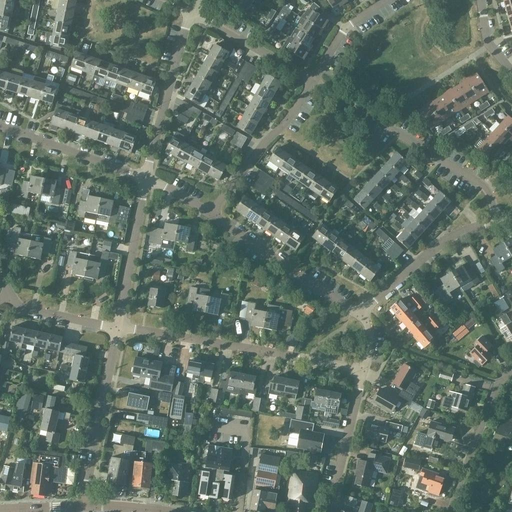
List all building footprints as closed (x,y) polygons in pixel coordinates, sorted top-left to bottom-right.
[(68,0),(59,0),(57,10),(73,13),(76,2),(68,0)] [(251,4),(244,0),(234,0),(231,5),(245,14),(251,4)] [(343,5),(339,0),(325,0),(332,9),(338,5),(339,7),(343,5)] [(511,0),(508,0),(503,1),(506,12),(511,10),(511,0)] [(0,3),(0,15),(11,18),(13,6),(0,3)] [(300,17),(306,21),(322,31),(328,21),(319,16),(322,11),(313,3),(309,9),(306,10),(304,14),(302,15),(300,17)] [(288,9),(283,6),(280,11),(288,16),(291,11),(287,9),(288,9)] [(57,10),(55,22),(71,25),(73,13),(57,10)] [(11,18),(0,15),(0,27),(8,30),(11,18)] [(277,16),(271,26),(275,29),(282,19),(277,16)] [(299,24),(296,29),(313,39),(317,34),(319,35),(322,31),(306,21),(302,26),(299,24)] [(55,22),(52,34),(68,37),(71,25),(55,22)] [(268,31),(267,34),(271,36),(273,34),(275,29),(271,26),(268,31)] [(295,28),(289,38),(310,51),(312,47),(309,45),(313,39),(296,29),(295,28)] [(47,33),(45,44),(50,45),(66,49),(68,37),(52,34),(47,33)] [(310,51),(289,38),(288,37),(279,51),(289,56),(291,53),(304,61),(310,51)] [(214,45),(208,56),(222,64),(226,66),(229,61),(225,59),(228,53),(214,45)] [(76,53),(71,68),(82,72),(87,57),(76,53)] [(208,56),(202,66),(216,74),(222,64),(208,56)] [(82,72),(94,76),(99,61),(87,57),(82,72)] [(239,59),(234,69),(239,72),(245,62),(239,59)] [(99,78),(105,80),(110,65),(99,61),(94,76),(91,82),(97,84),(99,78)] [(245,62),(239,72),(245,75),(250,65),(245,62)] [(110,81),(116,84),(122,69),(110,65),(105,80),(103,85),(108,87),(110,81)] [(250,65),(245,75),(250,78),(256,68),(250,65)] [(202,66),(196,77),(210,85),(216,74),(202,66)] [(116,84),(115,89),(120,91),(122,86),(128,88),(133,73),(122,69),(116,84)] [(231,74),(236,77),(239,72),(234,69),(231,74)] [(0,88),(5,90),(10,75),(0,71),(0,88)] [(237,77),(235,79),(240,82),(241,80),(242,80),(245,75),(239,72),(236,77),(237,77)] [(128,88),(139,92),(145,77),(133,73),(128,88)] [(470,76),(466,79),(479,99),(488,92),(477,74),(471,78),(470,76)] [(5,90),(17,93),(21,78),(10,75),(5,90)] [(44,85),(40,100),(51,104),(54,96),(55,96),(56,97),(58,89),(59,85),(52,83),(54,77),(47,75),(46,80),(44,85)] [(245,75),(242,80),(247,83),(250,78),(245,75)] [(266,75),(260,86),(274,94),(280,84),(266,75)] [(33,81),(28,97),(40,100),(44,85),(46,80),(34,77),(33,81)] [(145,77),(139,92),(151,96),(156,81),(145,77)] [(196,77),(190,87),(204,95),(210,85),(196,77)] [(17,93),(28,97),(33,81),(21,78),(17,93)] [(463,83),(457,86),(469,105),(479,99),(466,79),(462,82),(463,83)] [(260,86),(254,96),(268,104),(274,94),(260,86)] [(451,89),(447,91),(459,111),(469,105),(457,86),(452,90),(451,89)] [(185,92),(183,96),(183,97),(184,97),(184,98),(198,106),(204,95),(190,87),(189,87),(188,87),(186,88),(185,90),(185,92)] [(443,95),(438,99),(449,117),(459,111),(447,91),(442,94),(443,95)] [(254,96),(248,107),(262,115),(268,104),(254,96)] [(432,101),(427,104),(440,123),(449,117),(438,99),(432,102),(432,101)] [(185,103),(181,108),(192,114),(192,113),(195,108),(185,103)] [(440,123),(427,104),(423,106),(424,107),(418,111),(430,129),(440,123)] [(53,116),(51,124),(62,128),(67,113),(69,108),(67,107),(65,108),(58,105),(56,109),(53,116)] [(137,105),(135,111),(145,115),(147,109),(137,105)] [(248,107),(242,117),(256,125),(262,115),(248,107)] [(127,114),(127,115),(132,117),(135,111),(129,109),(127,108),(125,114),(127,114)] [(192,114),(181,108),(178,114),(189,119),(192,114)] [(201,112),(195,108),(192,113),(198,117),(201,112)] [(73,132),(79,117),(81,111),(76,110),(74,116),(67,113),(62,128),(73,132)] [(135,111),(132,117),(143,120),(145,115),(135,111)] [(203,119),(209,123),(211,118),(205,115),(203,119)] [(511,120),(507,116),(499,125),(511,136),(511,120)] [(73,132),(85,136),(90,122),(79,117),(73,132)] [(132,117),(130,123),(141,126),(143,120),(132,117)] [(256,125),(242,117),(236,128),(250,136),(256,125)] [(211,118),(209,123),(215,126),(217,121),(211,118)] [(85,136),(96,141),(102,126),(90,122),(85,136)] [(220,129),(226,133),(229,128),(223,124),(220,129)] [(511,136),(499,125),(492,133),(503,144),(508,140),(510,142),(511,139),(511,136)] [(96,141),(108,145),(113,130),(102,126),(96,141)] [(229,128),(226,133),(232,136),(235,131),(229,128)] [(108,145),(119,149),(124,134),(113,130),(108,145)] [(124,134),(119,149),(130,153),(134,144),(136,145),(139,135),(126,130),(124,134)] [(165,152),(175,158),(186,138),(176,132),(165,152)] [(233,138),(243,144),(247,138),(236,132),(233,138)] [(492,133),(484,142),(498,155),(501,151),(499,149),(503,144),(492,133)] [(186,164),(194,149),(197,144),(186,138),(175,158),(186,164)] [(240,149),(243,144),(233,138),(230,143),(240,149)] [(479,139),(472,147),(476,150),(488,161),(492,156),(495,158),(498,155),(484,142),(483,142),(479,139)] [(268,162),(278,169),(287,155),(277,148),(268,162)] [(186,164),(197,169),(204,155),(207,151),(202,149),(199,152),(194,149),(186,164)] [(207,175),(215,161),(218,155),(213,152),(209,158),(204,155),(197,169),(207,175)] [(396,153),(387,162),(398,172),(407,163),(396,153)] [(278,169),(288,175),(297,162),(287,155),(278,169)] [(215,161),(207,175),(218,181),(226,167),(215,161)] [(288,175),(285,179),(290,182),(292,178),(298,182),(307,168),(297,162),(288,175)] [(387,162),(379,172),(390,182),(398,172),(387,162)] [(298,182),(308,189),(317,175),(307,168),(298,182)] [(7,171),(4,185),(12,186),(14,172),(7,171)] [(257,176),(266,182),(269,177),(260,171),(260,172),(257,176)] [(421,175),(416,171),(413,175),(418,179),(421,175)] [(379,172),(370,181),(381,191),(390,182),(379,172)] [(316,198),(318,195),(327,182),(317,175),(308,189),(306,191),(305,194),(315,200),(316,198)] [(402,175),(398,179),(404,183),(406,181),(407,180),(402,175)] [(253,181),(262,188),(266,182),(257,176),(253,181)] [(28,193),(40,195),(44,179),(31,177),(30,183),(23,181),(20,197),(27,199),(28,193)] [(266,182),(271,186),(274,181),(269,177),(266,182)] [(424,178),(421,182),(427,187),(430,183),(424,178)] [(44,179),(40,195),(53,198),(51,204),(58,205),(61,189),(55,188),(56,182),(44,179)] [(250,187),(259,193),(262,188),(253,181),(250,187)] [(370,181),(362,190),(373,200),(381,191),(370,181)] [(268,191),(269,192),(272,187),(271,186),(266,182),(262,188),(267,191),(268,191)] [(327,182),(318,195),(328,202),(337,189),(327,182)] [(399,189),(393,184),(390,188),(395,193),(399,189)] [(286,186),(282,191),(289,195),(292,190),(286,186)] [(269,192),(274,195),(278,191),(272,187),(269,192)] [(264,196),(267,191),(262,188),(259,193),(264,196)] [(1,189),(0,193),(0,202),(7,204),(9,191),(1,189)] [(65,189),(62,204),(69,205),(72,191),(65,189)] [(362,190),(353,200),(364,210),(370,204),(373,207),(376,203),(373,200),(362,190)] [(274,195),(279,199),(282,194),(278,191),(274,195)] [(439,192),(430,202),(441,212),(450,202),(442,195),(439,192)] [(279,199),(284,202),(287,197),(282,194),(279,199)] [(422,194),(421,194),(418,197),(424,202),(427,198),(422,194)] [(84,219),(96,221),(100,199),(88,197),(87,203),(80,201),(77,217),(84,219)] [(235,210),(245,217),(254,204),(244,197),(235,210)] [(284,202),(289,205),(293,201),(287,197),(284,202)] [(407,198),(404,201),(405,202),(404,203),(407,206),(408,205),(410,206),(409,206),(412,209),(408,214),(407,215),(409,217),(410,218),(413,220),(424,230),(433,221),(422,211),(413,203),(409,199),(407,198)] [(100,199),(96,221),(108,224),(115,225),(118,209),(111,208),(113,202),(100,199)] [(344,204),(349,209),(353,205),(348,200),(344,204)] [(289,205),(294,209),(298,204),(293,201),(289,205)] [(430,202),(422,211),(433,221),(441,212),(430,202)] [(376,203),(373,207),(378,211),(381,208),(376,203)] [(9,204),(7,213),(27,217),(29,208),(9,204)] [(245,217),(255,224),(264,211),(254,204),(245,217)] [(294,209),(299,212),(303,208),(298,204),(294,209)] [(353,205),(349,209),(354,214),(358,209),(353,205)] [(299,212),(304,216),(308,211),(303,208),(299,212)] [(255,224),(265,231),(274,218),(264,211),(255,224)] [(304,216),(309,219),(313,214),(308,211),(304,216)] [(313,214),(309,219),(315,222),(318,218),(313,214)] [(361,220),(367,225),(370,221),(365,216),(361,220)] [(265,231),(275,238),(284,224),(274,218),(265,231)] [(413,220),(405,230),(416,240),(424,230),(413,220)] [(74,223),(66,221),(65,226),(64,230),(72,232),(74,223)] [(370,221),(367,225),(372,230),(375,226),(370,221)] [(402,226),(396,222),(393,225),(398,230),(402,226)] [(157,229),(154,245),(161,246),(160,248),(173,250),(174,243),(178,226),(165,224),(164,230),(157,229)] [(275,238),(285,244),(296,228),(291,224),(289,228),(284,224),(275,238)] [(312,238),(321,245),(331,232),(322,225),(312,238)] [(178,226),(174,243),(186,245),(185,251),(192,252),(195,237),(194,236),(190,236),(189,235),(190,229),(178,226)] [(296,228),(285,244),(295,251),(304,238),(307,233),(303,231),(297,227),(296,228)] [(10,246),(10,247),(16,249),(15,255),(27,257),(31,242),(32,236),(20,233),(20,229),(14,228),(10,246)] [(375,233),(380,237),(384,233),(379,228),(375,233)] [(416,240),(405,230),(396,239),(407,249),(416,240)] [(321,245),(331,252),(341,240),(331,232),(321,245)] [(64,233),(62,241),(68,243),(70,237),(72,237),(73,234),(64,233)] [(384,233),(380,237),(385,242),(389,238),(384,233)] [(31,242),(27,257),(40,260),(41,254),(48,255),(51,240),(44,238),(32,236),(31,242)] [(511,236),(503,242),(511,257),(511,256),(511,236)] [(331,252),(340,260),(350,247),(341,240),(331,252)] [(104,241),(102,250),(110,251),(112,243),(104,241)] [(511,257),(503,242),(492,249),(496,255),(490,259),(499,272),(505,268),(501,263),(511,257)] [(394,243),(390,247),(399,255),(401,253),(403,251),(394,243)] [(340,260),(350,267),(360,254),(350,247),(340,260)] [(399,255),(390,247),(386,252),(394,260),(396,258),(399,255)] [(88,256),(84,278),(96,280),(98,274),(104,275),(109,253),(102,251),(101,258),(88,256)] [(70,252),(66,267),(73,268),(71,275),(84,278),(87,261),(76,259),(77,253),(70,252)] [(350,267),(360,275),(369,262),(360,254),(350,267)] [(369,262),(360,275),(369,282),(381,267),(378,264),(376,267),(369,262)] [(462,265),(451,272),(460,286),(463,292),(473,285),(479,281),(471,267),(465,271),(462,265)] [(480,266),(477,268),(482,276),(485,274),(480,266)] [(500,282),(491,267),(486,270),(495,285),(500,282)] [(179,272),(176,279),(183,281),(185,274),(179,272)] [(460,286),(451,272),(440,279),(444,284),(438,288),(447,302),(452,298),(449,293),(460,286)] [(252,285),(259,288),(263,281),(261,280),(262,277),(257,274),(252,285)] [(192,311),(205,313),(208,298),(209,291),(197,289),(190,288),(187,303),(193,305),(192,311)] [(147,305),(162,308),(165,291),(150,289),(147,305)] [(419,292),(415,296),(419,301),(423,297),(419,292)] [(208,298),(205,313),(218,316),(219,310),(225,311),(228,295),(221,294),(220,300),(208,298)] [(400,300),(390,308),(398,318),(419,301),(415,296),(409,301),(404,305),(400,300)] [(504,297),(498,300),(493,303),(500,314),(511,307),(504,297)] [(398,318),(407,328),(417,319),(413,314),(423,306),(419,301),(398,318)] [(242,302),(239,317),(245,318),(252,319),(251,326),(263,328),(266,313),(254,311),(255,304),(248,303),(242,302)] [(266,313),(263,328),(275,331),(277,324),(291,327),(292,319),(291,319),(292,311),(267,306),(266,313)] [(455,315),(451,309),(445,313),(449,319),(455,315)] [(500,329),(508,343),(511,340),(511,325),(511,323),(510,323),(505,314),(500,318),(505,326),(500,329)] [(407,328),(415,338),(436,320),(432,315),(421,324),(417,319),(407,328)] [(442,315),(438,319),(442,324),(447,320),(442,315)] [(469,319),(463,324),(467,329),(473,324),(469,319)] [(436,320),(415,338),(424,348),(434,339),(430,334),(440,325),(436,320)] [(451,334),(458,341),(468,332),(462,325),(451,334)] [(12,327),(9,341),(21,344),(24,329),(12,327)] [(24,329),(21,344),(34,346),(37,332),(24,329)] [(37,332),(34,346),(46,349),(49,335),(37,332)] [(49,335),(46,349),(59,352),(59,351),(63,352),(65,343),(61,342),(62,338),(49,335)] [(478,345),(469,353),(475,360),(472,363),(477,368),(480,365),(481,366),(491,356),(486,351),(491,347),(482,337),(476,342),(478,345)] [(87,348),(74,345),(65,343),(63,352),(75,355),(85,357),(87,348)] [(75,355),(72,367),(86,370),(89,358),(85,357),(75,355)] [(135,359),(132,374),(145,377),(151,378),(149,386),(149,387),(171,392),(174,378),(158,375),(160,364),(135,359)] [(197,383),(201,362),(189,360),(186,373),(192,374),(190,384),(196,385),(197,383)] [(198,375),(197,383),(202,384),(203,381),(204,377),(210,378),(211,378),(213,365),(201,362),(198,375)] [(411,401),(412,401),(420,388),(410,382),(416,372),(403,364),(392,383),(402,390),(400,394),(411,401)] [(86,370),(72,367),(69,380),(84,383),(86,370)] [(438,378),(450,382),(452,375),(440,371),(438,378)] [(220,381),(218,391),(224,392),(239,395),(241,388),(240,387),(243,375),(231,372),(229,380),(227,379),(226,383),(220,381)] [(241,388),(239,395),(246,396),(247,394),(255,395),(257,384),(254,383),(255,377),(243,375),(240,387),(241,388)] [(268,394),(283,397),(286,379),(274,377),(273,383),(270,383),(268,394)] [(286,379),(283,397),(295,400),(297,388),(298,382),(299,382),(286,379)] [(170,399),(168,418),(180,420),(184,397),(181,396),(183,384),(176,382),(176,383),(173,383),(170,399)] [(445,397),(442,407),(449,409),(450,407),(467,411),(474,388),(462,384),(460,395),(449,392),(448,398),(445,397)] [(209,402),(215,403),(218,391),(212,389),(209,402)] [(311,401),(309,409),(324,412),(325,404),(328,392),(316,389),(313,402),(311,401)] [(391,413),(398,401),(397,399),(379,389),(372,401),(391,413)] [(215,403),(214,407),(219,408),(220,404),(221,404),(224,392),(218,391),(215,403)] [(324,412),(328,413),(336,415),(340,394),(328,392),(325,404),(324,412)] [(19,393),(15,408),(17,408),(16,414),(25,417),(30,396),(19,393)] [(128,393),(125,407),(146,411),(149,397),(128,393)] [(159,393),(158,401),(161,401),(161,402),(168,404),(170,395),(159,393)] [(398,401),(408,407),(420,413),(423,408),(412,401),(411,401),(400,394),(397,399),(398,401)] [(30,409),(40,411),(43,397),(33,395),(30,409)] [(46,408),(53,409),(55,398),(48,396),(46,408)] [(250,409),(250,411),(252,411),(258,412),(258,411),(260,399),(254,398),(252,409),(250,409)] [(260,399),(258,411),(264,412),(266,401),(260,399)] [(429,401),(426,409),(432,411),(434,402),(429,401)] [(0,406),(0,413),(10,416),(12,409),(0,406)] [(303,407),(300,419),(307,420),(309,408),(303,407)] [(423,408),(420,413),(418,416),(425,420),(430,412),(423,408)] [(221,409),(221,414),(251,419),(252,413),(221,409)] [(45,410),(40,431),(47,432),(44,441),(57,444),(59,435),(53,434),(58,412),(45,410)] [(184,425),(182,435),(189,436),(191,427),(191,426),(191,424),(192,419),(193,413),(185,413),(184,425)] [(9,418),(0,415),(0,430),(6,432),(9,418)] [(511,417),(507,415),(505,421),(500,419),(493,439),(497,441),(494,448),(503,451),(506,444),(511,445),(511,417)] [(167,419),(149,416),(147,425),(166,428),(167,419)] [(323,418),(321,424),(337,427),(339,422),(323,418)] [(299,435),(297,446),(296,448),(320,453),(323,435),(312,433),(313,424),(290,420),(288,433),(289,434),(299,435)] [(367,423),(363,437),(371,439),(369,447),(376,449),(378,441),(385,442),(388,428),(401,432),(402,426),(386,422),(384,427),(367,423)] [(417,433),(414,445),(430,450),(431,446),(438,448),(440,441),(441,440),(446,442),(447,439),(451,441),(454,429),(431,422),(426,436),(417,433)] [(108,474),(107,482),(116,484),(118,487),(121,487),(124,485),(128,464),(129,464),(134,437),(122,435),(120,446),(116,446),(116,445),(115,445),(112,463),(111,466),(110,466),(110,467),(108,474)] [(151,451),(163,453),(164,442),(152,441),(151,451)] [(208,498),(220,500),(220,499),(231,500),(234,477),(222,475),(223,471),(228,472),(232,450),(208,446),(205,468),(212,469),(211,473),(201,472),(198,495),(208,497),(208,498)] [(34,461),(30,488),(33,488),(33,494),(46,495),(49,495),(50,485),(47,485),(48,474),(55,475),(56,476),(59,477),(62,475),(62,472),(61,471),(61,468),(64,469),(66,455),(58,453),(36,451),(34,461)] [(151,464),(144,463),(145,452),(132,451),(131,463),(136,464),(135,472),(133,472),(132,487),(149,488),(151,464)] [(287,451),(284,465),(294,467),(295,460),(297,453),(295,452),(287,451)] [(253,491),(249,509),(261,511),(272,511),(278,488),(273,487),(279,458),(262,454),(255,485),(256,485),(255,491),(253,491)] [(357,476),(354,485),(368,488),(372,470),(385,474),(389,459),(381,457),(380,457),(373,455),(368,454),(366,461),(359,460),(355,475),(357,476)] [(187,494),(191,465),(192,458),(187,457),(186,464),(168,462),(166,480),(174,481),(172,495),(183,497),(184,493),(187,494)] [(403,467),(418,471),(420,462),(405,458),(403,467)] [(0,482),(0,488),(11,490),(13,477),(16,463),(15,468),(3,466),(2,475),(1,479),(0,482)] [(26,464),(16,463),(13,477),(11,490),(22,492),(24,482),(25,478),(26,464)] [(102,465),(101,472),(106,473),(108,474),(110,467),(102,465)] [(423,469),(421,477),(419,482),(430,486),(427,493),(437,496),(443,479),(437,477),(438,474),(423,469)] [(312,503),(317,475),(291,470),(286,506),(290,506),(288,511),(303,511),(305,502),(312,503)] [(392,489),(388,504),(396,507),(400,492),(392,489)] [(349,497),(347,505),(353,507),(356,500),(349,497)] [(357,511),(369,511),(372,505),(361,501),(357,511)]
